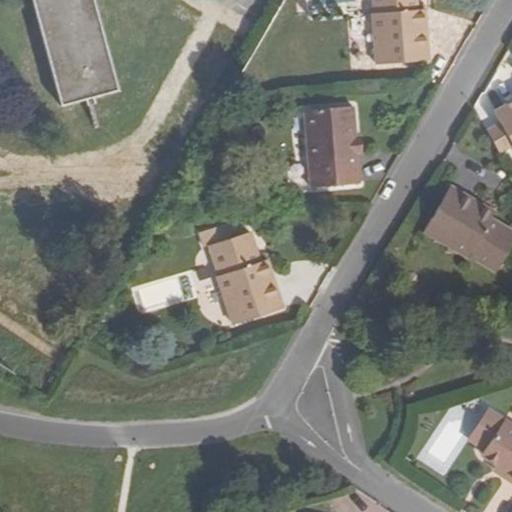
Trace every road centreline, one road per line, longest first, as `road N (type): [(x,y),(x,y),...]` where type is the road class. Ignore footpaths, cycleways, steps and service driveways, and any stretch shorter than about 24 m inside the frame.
road 1 (residential): [(509,0),(272,411)]
road 2 (residential): [(0,425),(136,438),(193,435),(272,411)]
road 3 (residential): [(272,411),(417,511)]
